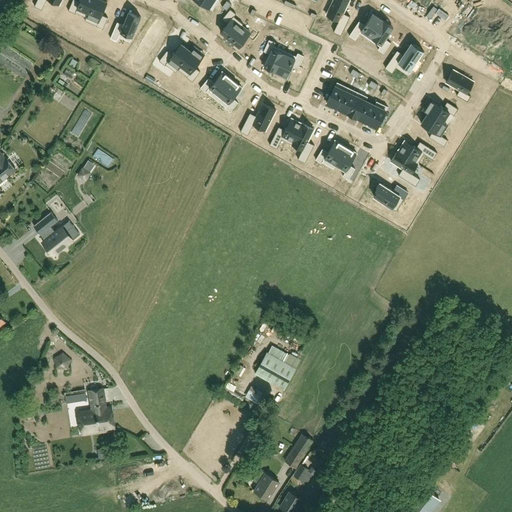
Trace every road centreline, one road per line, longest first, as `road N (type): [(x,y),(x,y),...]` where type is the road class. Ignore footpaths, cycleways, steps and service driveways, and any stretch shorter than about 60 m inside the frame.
road 1 (residential): [(168,12),(264,89),(377,141),(391,134),(442,49)]
road 2 (residential): [(236,511),(197,480),(92,347),(61,326),(0,251)]
